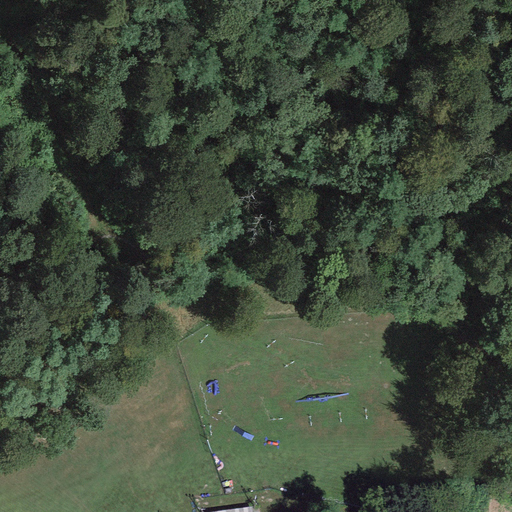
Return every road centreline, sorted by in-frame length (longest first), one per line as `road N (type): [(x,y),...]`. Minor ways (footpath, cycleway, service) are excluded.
road 1 (unknown): [(0,320),(124,251),(218,280),(390,180),(511,123)]
road 2 (unknown): [(332,0),(273,29),(142,54),(53,97),(98,191),(51,293)]
